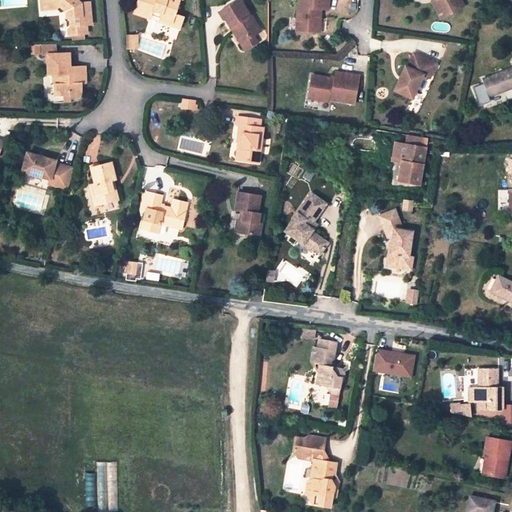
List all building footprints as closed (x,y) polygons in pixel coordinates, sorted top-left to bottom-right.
[(44,0),(45,6),(52,6),(56,8),(61,12),(66,12),(68,35),(74,35),(85,34),(88,33),(87,25),(92,25),(91,3),(82,4),(77,0),(44,0)] [(176,13),(180,0),(143,0),(139,11),(151,15),(153,10),(162,13),(160,18),(161,18),(181,25),(184,16),(176,13)] [(239,0),(221,11),(226,18),(231,27),(234,26),(236,30),(235,33),(240,41),(250,35),(251,38),(254,36),(261,31),(251,14),(250,15),(240,0),(239,0)] [(301,0),(301,9),(299,9),(298,18),(303,18),(302,30),(321,31),(322,19),(319,15),(319,8),(329,9),(329,0),(301,0)] [(438,0),(431,0),(440,16),(446,14),(438,0)] [(438,0),(446,14),(463,4),(460,0),(438,0)] [(151,15),(139,11),(135,9),(134,12),(150,18),(151,15)] [(180,28),(181,25),(161,18),(159,21),(180,28)] [(250,35),(240,41),(242,43),(246,50),(258,42),(254,36),(251,38),(250,35)] [(46,44),(41,45),(42,56),(47,55),(57,55),(56,44),(46,44)] [(405,66),(394,90),(411,98),(422,75),(429,78),(436,64),(413,53),(407,67),(405,66)] [(57,55),(47,55),(48,75),(54,75),(57,75),(58,84),(55,84),(55,96),(65,95),(70,95),(71,99),(77,99),(80,96),(81,93),(82,87),(81,83),(86,83),(85,73),(70,73),(70,68),(69,54),(57,55)] [(511,68),(483,79),(489,96),(511,87),(511,68)] [(312,75),(309,93),(321,95),(320,100),(329,102),(329,99),(355,103),(359,76),(336,72),(334,82),(327,81),(325,77),(312,75)] [(181,110),(197,110),(197,100),(182,99),(181,110)] [(238,142),(239,143),(242,143),(239,161),(259,163),(263,128),(258,127),(258,119),(237,116),(236,125),(239,125),(238,142)] [(426,138),(407,135),(405,145),(424,148),(426,138)] [(405,145),(394,143),(392,153),(399,161),(400,161),(397,180),(418,184),(424,148),(405,145)] [(27,153),(21,172),(49,180),(48,184),(67,189),(73,169),(55,164),(55,161),(27,153)] [(95,195),(98,205),(118,200),(116,190),(114,190),(112,186),(114,185),(113,180),(116,180),(111,163),(91,168),(95,184),(89,186),(92,196),(95,195)] [(176,227),(180,210),(159,205),(161,196),(144,192),(140,208),(145,209),(141,228),(158,232),(160,223),(176,227)] [(240,220),(238,233),(260,236),(262,224),(259,224),(260,213),(258,213),(260,197),(238,193),(236,211),(244,212),(243,221),(240,220)] [(325,204),(311,193),(284,231),(302,243),(301,245),(310,251),(311,249),(319,254),(327,243),(311,231),(312,230),(307,226),(309,223),(311,224),(312,222),(325,204)] [(400,230),(400,226),(394,209),(378,216),(387,237),(391,238),(389,248),(387,250),(386,257),(390,263),(403,265),(404,257),(407,257),(411,232),(400,230)] [(390,263),(386,257),(385,266),(410,269),(411,258),(407,257),(404,257),(403,265),(390,263)] [(136,274),(137,264),(128,263),(127,272),(136,274)] [(265,271),(264,281),(271,282),(273,272),(265,271)] [(511,301),(511,282),(498,276),(491,291),(511,301)] [(414,291),(407,290),(405,302),(412,303),(414,291)] [(313,348),(310,361),(318,363),(318,365),(320,366),(318,373),(318,376),(321,376),(318,385),(339,388),(342,373),(339,369),(334,369),(329,362),(333,359),(336,343),(318,340),(316,349),(313,348)] [(415,356),(376,350),(372,371),(411,378),(415,356)] [(310,363),(318,373),(320,366),(318,365),(318,363),(310,361),(310,363)] [(473,388),(473,403),(477,403),(478,410),(502,410),(502,388),(498,388),(495,388),(495,378),(498,378),(498,370),(478,370),(477,388),(473,388)] [(471,404),(451,405),(451,412),(471,417),(471,404)] [(307,440),(295,438),(293,449),(304,451),(304,454),(305,460),(313,461),(313,460),(314,452),(323,453),(325,439),(308,436),(307,440)] [(483,455),(485,455),(488,456),(485,475),(504,479),(511,443),(486,438),(483,455)] [(304,451),(293,449),(292,452),(293,452),(298,459),(305,460),(304,454),(304,451)] [(314,452),(313,460),(328,463),(323,453),(314,452)] [(328,463),(313,460),(313,461),(309,480),(312,481),(310,495),(320,496),(319,506),(330,508),(332,499),(333,494),(336,494),(337,488),(334,488),(332,485),(333,476),(335,476),(337,464),(328,463)] [(118,511),(116,462),(101,462),(103,511),(118,511)] [(306,494),(310,504),(319,506),(320,496),(310,495),(306,494)] [(492,511),(494,502),(469,497),(466,511),(492,511)]
